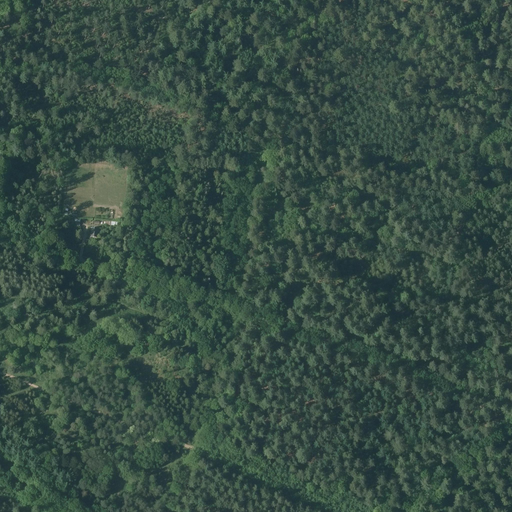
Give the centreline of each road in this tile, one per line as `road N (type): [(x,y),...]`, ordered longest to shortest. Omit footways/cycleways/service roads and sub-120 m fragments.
road 1 (track): [(38,417),(101,453),(119,486),(187,462),(195,450),(65,303),(0,295)]
road 2 (track): [(0,275),(61,282),(203,329),(214,365),(195,450)]
road 3 (track): [(493,56),(389,1),(305,15),(289,38),(264,136)]
road 4 (track): [(268,481),(0,373)]
road 5 (track): [(511,404),(244,316)]
road 6 (track): [(244,316),(0,232)]
road 7 (track): [(511,204),(264,136)]
road 8 (track): [(211,342),(0,398)]
road 9 (track): [(259,175),(289,196),(456,266)]
road 10 (track): [(456,266),(493,56)]
road 11 (track): [(170,318),(0,335)]
road 12 (track): [(264,136),(128,80)]
road 13 (track): [(0,298),(36,368),(36,386),(0,353)]
road 14 (track): [(207,456),(258,321)]
road 15 (track): [(259,175),(244,316)]
road 16 (track): [(128,80),(74,70),(0,73)]
road 17 (track): [(0,427),(111,473)]
